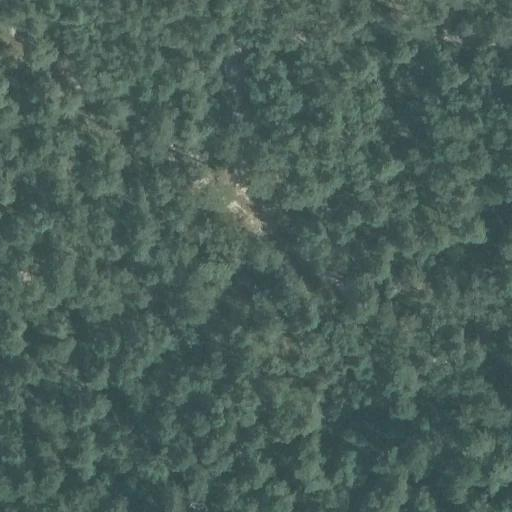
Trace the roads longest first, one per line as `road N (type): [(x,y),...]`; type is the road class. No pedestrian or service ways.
road 1 (track): [(0,31),(208,190),(219,77),(237,54),(264,45),(511,43)]
road 2 (track): [(208,190),(511,424)]
